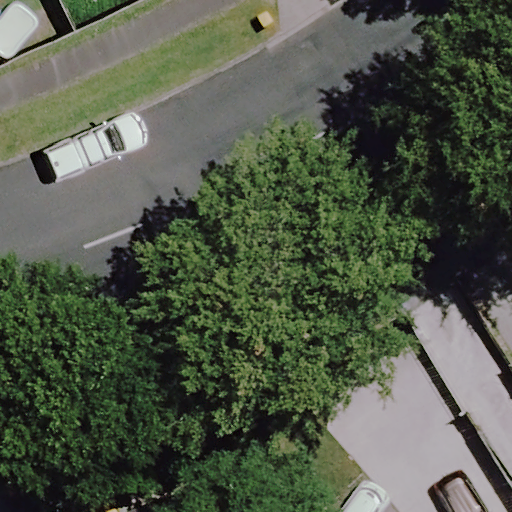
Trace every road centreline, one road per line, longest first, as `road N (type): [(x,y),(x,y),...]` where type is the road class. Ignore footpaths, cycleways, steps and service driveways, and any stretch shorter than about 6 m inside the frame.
road 1 (unclassified): [(0,272),(66,253),(310,140),(503,0)]
road 2 (unknown): [(310,140),(200,0)]
